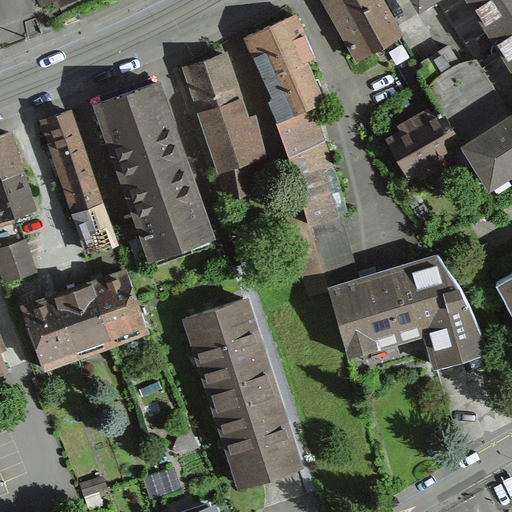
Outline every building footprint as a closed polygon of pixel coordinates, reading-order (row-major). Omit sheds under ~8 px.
[(39,0),(45,11),(55,6),(59,14),(89,0),(39,0)] [(403,38),(381,0),(327,0),(323,3),(357,64),(403,38)] [(448,0),(407,0),(420,20),(444,3),(448,0)] [(511,43),(511,0),(448,0),(444,3),(478,56),(482,63),(511,43)] [(314,58),(298,19),(247,40),(270,99),(266,101),(312,228),(338,219),(320,174),(333,169),(309,110),(323,104),(306,61),(314,58)] [(511,43),(482,63),(511,113),(511,43)] [(511,113),(482,63),(478,56),(461,66),(449,45),(415,66),(438,106),(462,146),(511,117),(511,113)] [(247,121),(225,56),(183,70),(228,203),(254,196),(250,168),(268,161),(255,118),(247,121)] [(216,240),(161,83),(129,95),(96,107),(151,262),(216,240)] [(438,106),(385,135),(412,184),(466,154),(462,146),(438,106)] [(115,244),(71,112),(42,121),(86,254),(115,244)] [(511,117),(462,146),(466,154),(488,193),(511,178),(511,117)] [(0,183),(25,175),(12,133),(0,137),(0,183)] [(0,225),(37,213),(25,175),(0,183),(0,225)] [(464,290),(439,252),(361,276),(341,217),(338,219),(312,228),(327,287),(348,361),(423,336),(434,370),(490,349),(464,290)] [(0,268),(31,259),(26,243),(0,251),(0,268)] [(36,274),(31,259),(0,268),(0,269),(5,284),(36,274)] [(149,337),(126,273),(93,285),(116,348),(149,337)] [(511,282),(501,288),(511,307),(511,282)] [(116,348),(93,285),(59,297),(82,361),(116,348)] [(82,361),(59,297),(26,309),(49,373),(82,361)] [(274,384),(246,301),(184,322),(212,405),(274,384)] [(301,467),(274,384),(212,405),(239,487),(301,467)] [(180,490),(172,470),(145,480),(152,500),(180,490)] [(104,489),(100,479),(82,486),(86,496),(104,489)]
